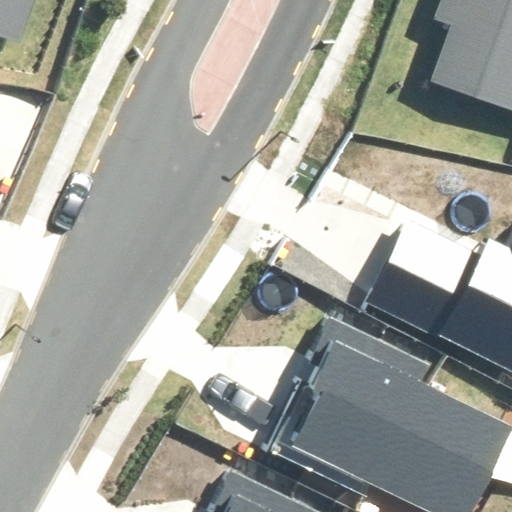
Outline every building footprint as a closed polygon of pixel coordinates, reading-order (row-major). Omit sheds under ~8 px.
[(0,0),(0,30),(38,41),(49,0),(0,0)] [(511,0),(449,0),(428,78),(511,101),(511,0)] [(364,301),(511,371),(511,249),(490,239),(483,254),(405,217),(364,301)] [(370,481),(431,511),(470,511),(511,429),(511,426),(421,381),(428,365),(332,317),(311,358),(319,362),(305,389),(295,384),(263,447),(362,497),(370,481)] [(321,511),(231,470),(214,507),(224,511),(321,511)]
